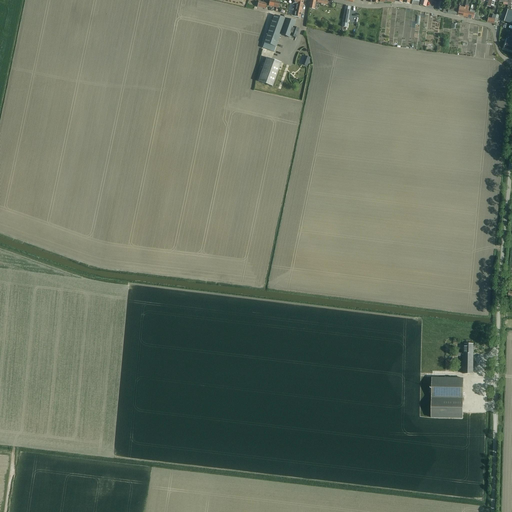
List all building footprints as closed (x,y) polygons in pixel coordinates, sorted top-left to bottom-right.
[(327,5),(328,2),(319,0),(310,0),(309,9),(314,10),(315,5),(319,5),(319,3),(327,5)] [(303,5),(294,3),(293,3),(293,5),(294,5),(293,11),(301,13),(303,5)] [(351,7),(345,6),(342,26),(347,27),(351,7)] [(296,38),(299,29),(294,27),(296,22),(286,19),(274,15),(263,48),(274,52),(280,35),(290,38),(290,36),(296,38)] [(511,40),(507,39),(503,49),(511,51),(511,40)] [(281,63),(267,58),(266,59),(258,82),(273,87),(281,63)] [(473,354),(473,344),(465,344),(464,348),(463,348),(463,353),(473,354)] [(473,374),(473,359),(473,354),(463,353),(463,373),(473,374)] [(462,418),(463,394),(463,378),(433,378),(433,389),(433,393),(432,417),(462,418)]
